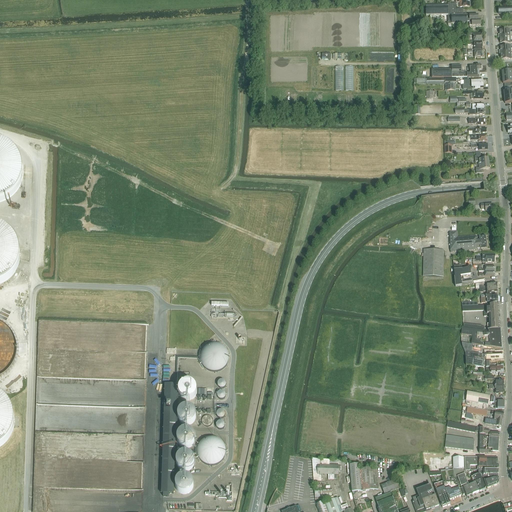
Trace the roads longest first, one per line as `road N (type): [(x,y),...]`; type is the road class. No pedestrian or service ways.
road 1 (secondary): [(271,434),(301,298),(335,239),(400,197),(511,185)]
road 2 (tertiary): [(505,490),(510,385),(501,170)]
road 3 (track): [(223,185),(235,170),(247,0)]
road 4 (tertiary): [(501,170),(489,0)]
